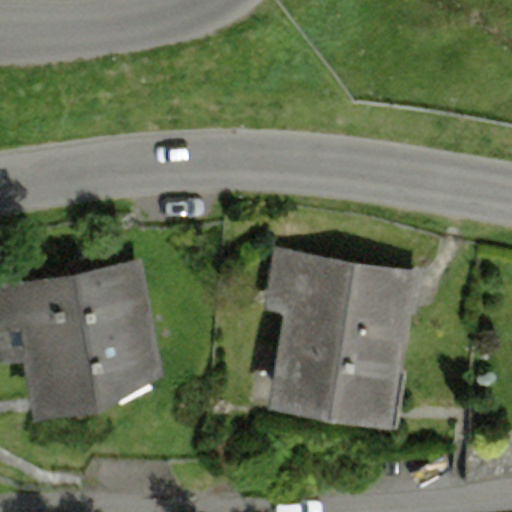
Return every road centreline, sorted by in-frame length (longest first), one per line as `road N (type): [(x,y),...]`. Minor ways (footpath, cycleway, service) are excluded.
road 1 (unclassified): [(511,187),(317,158),(206,153),(0,191)]
road 2 (residential): [(106,511),(511,489)]
road 3 (unclassified): [(0,38),(70,32),(144,0)]
